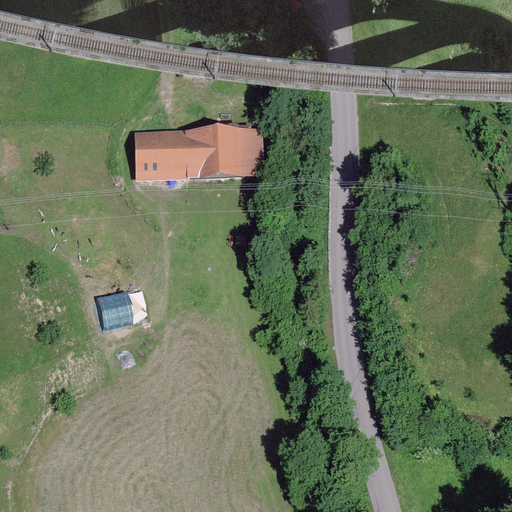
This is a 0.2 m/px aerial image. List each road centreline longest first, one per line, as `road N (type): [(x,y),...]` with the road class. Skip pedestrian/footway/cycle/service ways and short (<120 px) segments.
road 1 (tertiary): [(337,0),(359,351),(400,511)]
road 2 (track): [(169,0),(174,25),(165,92),(132,132)]
